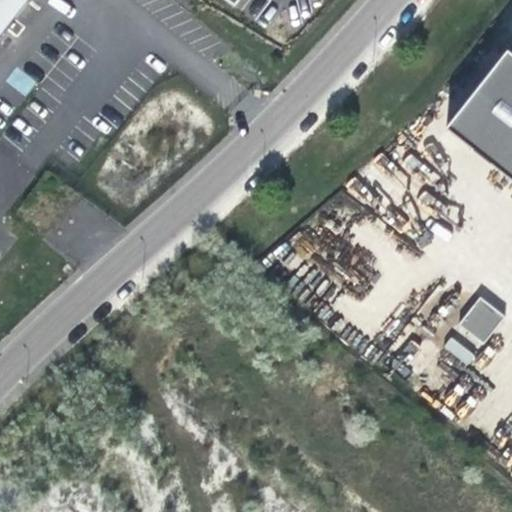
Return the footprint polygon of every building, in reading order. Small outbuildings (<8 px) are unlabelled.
[(0,0),(0,53),(21,28),(43,0),(0,0)] [(229,0),(242,10),(249,0),(229,0)] [(15,66),(5,81),(26,96),(36,81),(15,66)] [(511,70),(458,137),(511,180),(511,70)] [(477,336),(497,311),(485,301),(464,326),(477,336)] [(469,364),(476,352),(449,337),(442,348),(469,364)]
